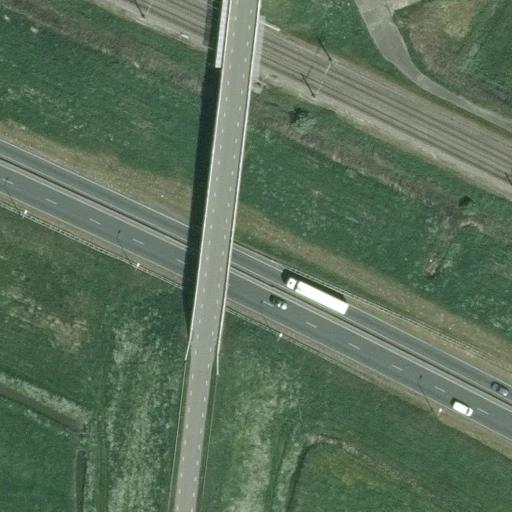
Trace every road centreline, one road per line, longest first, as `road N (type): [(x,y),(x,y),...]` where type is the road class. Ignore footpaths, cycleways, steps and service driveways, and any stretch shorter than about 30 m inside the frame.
road 1 (trunk): [(0,181),(189,266),(511,430)]
road 2 (trunk): [(511,398),(0,150)]
road 3 (tertiary): [(184,511),(242,0)]
